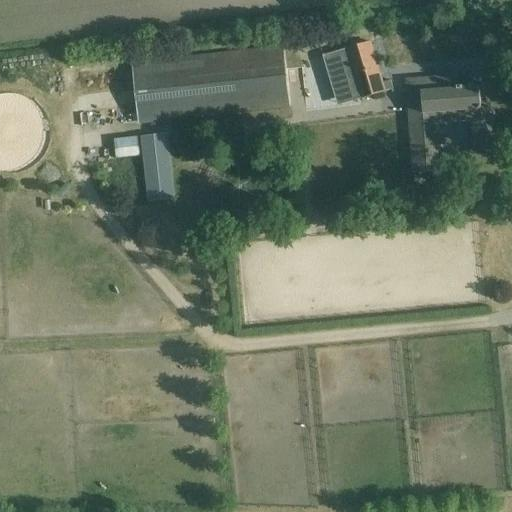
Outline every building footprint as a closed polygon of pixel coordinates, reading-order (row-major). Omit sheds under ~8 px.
[(371,42),(345,49),(360,98),(385,91),(371,42)] [(286,52),(133,68),(139,123),(292,108),(286,52)] [(474,139),(495,137),(492,108),(482,109),(480,89),(463,90),(463,88),(457,88),(457,90),(445,91),(444,78),(407,81),(415,174),(441,172),(437,124),(473,122),(474,139)] [(343,90),(347,113),(357,112),(353,88),(343,90)] [(167,167),(145,171),(149,200),(172,196),(167,167)] [(93,188),(101,213),(107,211),(99,186),(93,188)]
